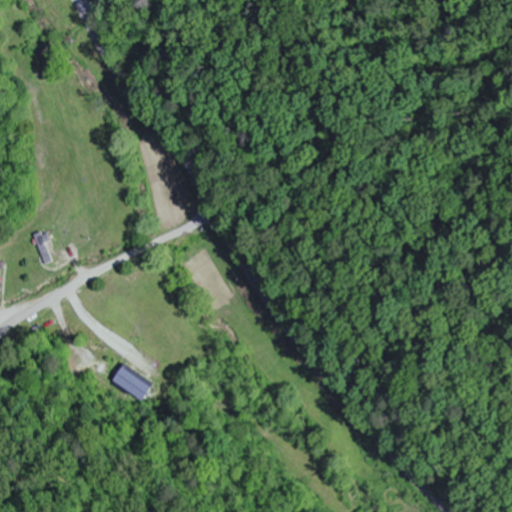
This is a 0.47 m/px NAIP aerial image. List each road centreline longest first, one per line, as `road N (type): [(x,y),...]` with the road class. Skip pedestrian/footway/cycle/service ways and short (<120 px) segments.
road 1 (residential): [(447,511),(246,269),(177,146),(113,65),(78,0)]
road 2 (residential): [(215,215),(116,262),(0,336)]
